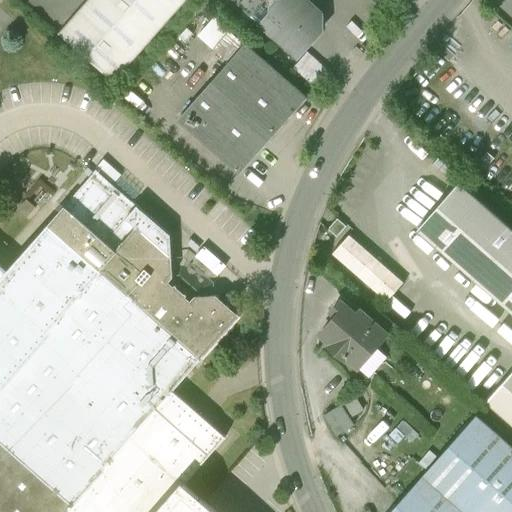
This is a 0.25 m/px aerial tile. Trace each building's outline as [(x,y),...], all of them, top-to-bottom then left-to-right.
[(173,0),(85,0),(56,33),(106,76),(173,0)] [(232,0),(299,60),(324,32),(323,15),(306,0),(232,0)] [(231,65),(246,48),(214,20),(199,37),(231,65)] [(304,98),(246,48),(231,65),(181,122),(239,173),(304,98)] [(235,292),(98,172),(0,282),(0,511),(214,511),(204,503),(192,492),(188,489),(185,486),(227,438),(194,409),(172,390),(249,304),(235,292)] [(511,234),(458,188),(437,211),(418,233),(511,315),(511,234)] [(15,240),(26,249),(50,221),(39,212),(15,240)] [(347,237),(330,256),(385,304),(402,285),(347,237)] [(387,337),(345,301),(313,338),(356,374),(387,337)] [(511,422),(511,373),(488,400),(511,422)] [(358,393),(324,412),(335,431),(369,413),(358,393)] [(511,511),(511,451),(476,420),(394,511),(511,511)]
